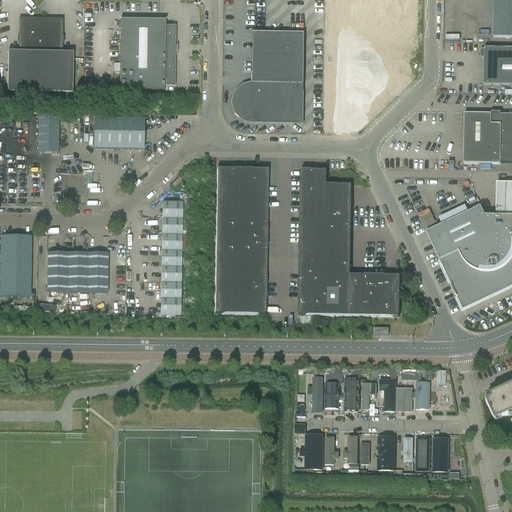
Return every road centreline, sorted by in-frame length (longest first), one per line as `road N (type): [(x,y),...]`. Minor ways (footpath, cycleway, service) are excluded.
road 1 (residential): [(155,345),(455,347)]
road 2 (unclassified): [(0,220),(102,221),(190,144),(212,143)]
road 3 (unclassified): [(455,347),(374,173)]
road 4 (unclassified): [(361,146),(430,80),(432,0)]
road 5 (unclassified): [(323,422),(476,425)]
road 6 (unclassified): [(212,143),(361,146)]
road 7 (unknown): [(310,145),(311,0)]
road 8 (unclassified): [(212,143),(214,0)]
